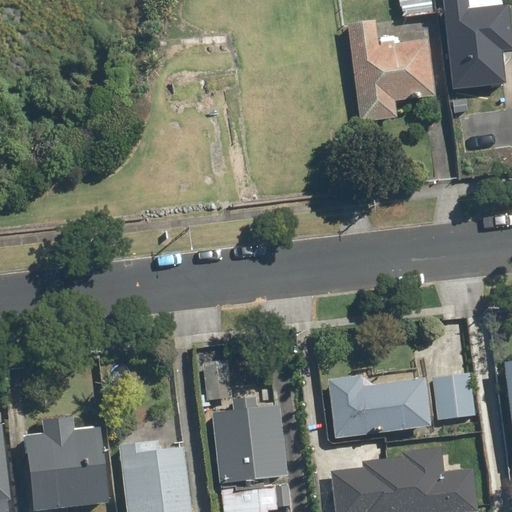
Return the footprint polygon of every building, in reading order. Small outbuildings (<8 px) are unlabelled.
[(435,14),(432,0),(400,0),(403,18),(435,14)] [(511,52),(511,45),(507,4),(467,9),(466,0),(440,0),(451,91),(503,85),(499,54),(511,52)] [(433,96),(425,40),(376,46),(373,22),(346,25),(359,123),(395,118),(393,101),(433,96)] [(511,108),(491,111),(499,176),(511,174),(511,108)] [(231,398),(226,360),(200,364),(205,401),(231,398)] [(511,361),(500,363),(511,455),(511,361)] [(474,415),(469,373),(430,378),(435,420),(474,415)] [(429,427),(423,379),(361,386),(359,376),(325,380),(332,438),(429,427)] [(286,476),(277,405),(255,407),(254,397),(232,399),(233,410),(208,413),(217,484),(286,476)] [(33,511),(108,503),(99,427),(73,430),(71,416),(38,420),(40,434),(23,436),(32,511),(33,511)] [(10,500),(1,423),(0,423),(0,511),(8,511),(7,500),(10,500)] [(190,511),(181,446),(159,449),(157,438),(115,444),(124,511),(190,511)] [(336,511),(429,511),(478,506),(473,462),(444,466),(442,449),(362,459),(363,466),(331,470),(336,511)] [(276,511),(274,485),(219,491),(221,511),(276,511)]
